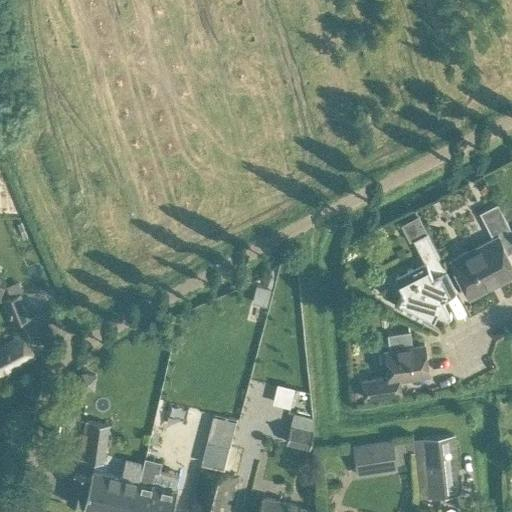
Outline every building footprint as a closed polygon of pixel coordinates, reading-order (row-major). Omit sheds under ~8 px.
[(511,261),(508,253),(511,250),(511,231),(497,202),(479,211),(493,237),(450,259),(469,297),(487,287),(485,284),(511,270),(511,261)] [(443,296),(457,289),(427,231),(413,238),(425,261),(395,275),(401,287),(400,288),(400,292),(402,293),(396,305),(430,323),(437,310),(446,315),(451,312),(443,296)] [(13,323),(29,316),(20,292),(3,299),(13,323)] [(389,348),(385,348),(389,374),(362,378),(365,396),(401,390),(399,377),(429,373),(424,342),(412,344),(410,329),(387,333),(389,348)] [(0,353),(0,370),(15,361),(17,364),(34,354),(23,337),(0,353)] [(81,459),(103,462),(108,422),(86,419),(81,459)] [(310,446),(313,431),(290,425),(286,441),(310,446)] [(416,473),(458,469),(454,433),(412,437),(416,473)] [(393,437),(353,444),(357,474),(397,467),(393,437)] [(189,511),(227,511),(236,476),(201,467),(189,511)] [(146,482),(92,469),(90,476),(74,472),(67,501),(112,511),(171,511),(177,489),(162,486),(165,475),(148,471),(146,482)] [(320,511),(321,511),(301,507),(301,505),(262,496),(258,511),(320,511)]
